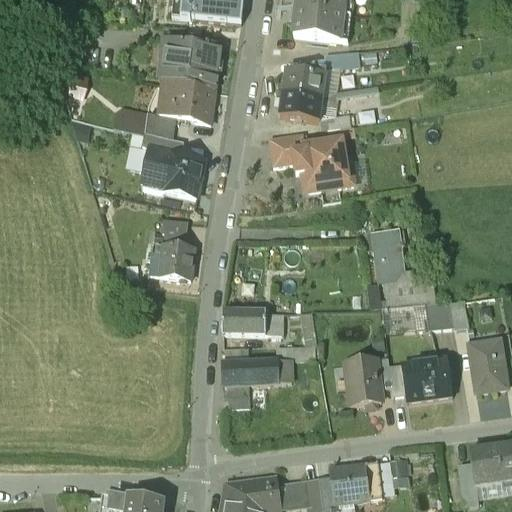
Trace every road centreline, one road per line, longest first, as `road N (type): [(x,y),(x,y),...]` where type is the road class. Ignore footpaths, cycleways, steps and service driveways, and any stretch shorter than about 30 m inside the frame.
road 1 (residential): [(255,0),(217,259),(200,472)]
road 2 (residential): [(200,472),(511,426)]
road 3 (residential): [(200,472),(0,497)]
